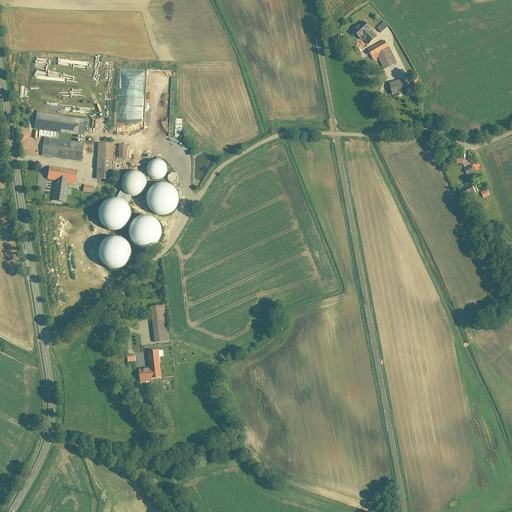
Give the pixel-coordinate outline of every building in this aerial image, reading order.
[(353,17),(357,22),(365,16),(362,12),(353,17)] [(374,30),(378,34),(386,27),(382,23),(374,30)] [(359,25),(351,33),(365,46),(373,37),(359,25)] [(381,56),(388,69),(396,64),(384,42),(368,51),(373,61),(381,56)] [(410,80),(411,93),(418,92),(417,80),(410,80)] [(402,81),(387,83),(389,97),(404,95),(402,81)] [(36,112),(33,129),(82,137),(85,120),(36,112)] [(43,139),(41,157),(80,162),(82,144),(43,139)] [(116,158),(125,158),(125,145),(116,145),(116,158)] [(95,181),(110,181),(111,146),(96,146),(95,181)] [(159,173),(163,172),(160,159),(142,163),(144,172),(147,171),(149,180),(160,178),(159,173)] [(463,169),(466,176),(480,170),(477,164),(463,169)] [(48,168),(46,180),(53,181),(50,201),(64,203),(66,184),(74,185),(76,172),(48,168)] [(142,179),(138,171),(128,172),(119,176),(120,187),(124,196),(138,195),(139,198),(140,199),(143,199),(142,190),(148,188),(145,188),(144,183),(142,177),(142,179)] [(169,180),(168,180),(170,183),(176,179),(171,172),(166,175),(169,180)] [(146,212),(160,216),(171,212),(174,200),(170,186),(158,183),(146,187),(142,199),(146,212)] [(82,185),(81,193),(91,194),(92,187),(82,185)] [(457,190),(460,200),(473,195),(469,185),(457,190)] [(479,192),(481,198),(487,196),(485,190),(479,192)] [(164,305),(149,307),(153,344),(168,342),(164,305)] [(177,336),(175,338),(175,342),(176,345),(179,347),(183,347),(186,345),(188,342),(188,340),(187,337),(185,335),(181,334),(177,336)] [(138,336),(126,337),(128,356),(139,355),(138,336)] [(159,351),(145,352),(147,371),(137,372),(138,383),(151,382),(151,378),(161,378),(160,363),(168,362),(169,372),(186,371),(185,361),(184,353),(159,355),(159,351)]
